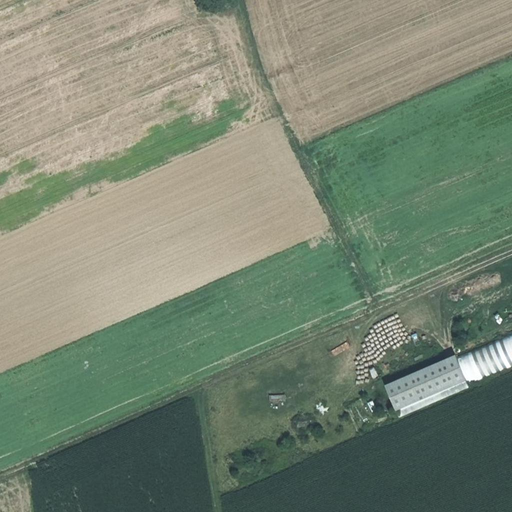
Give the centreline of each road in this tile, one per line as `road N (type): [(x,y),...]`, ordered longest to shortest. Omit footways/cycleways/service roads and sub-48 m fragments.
road 1 (track): [(0,472),(511,251)]
road 2 (track): [(383,304),(265,86),(239,0)]
